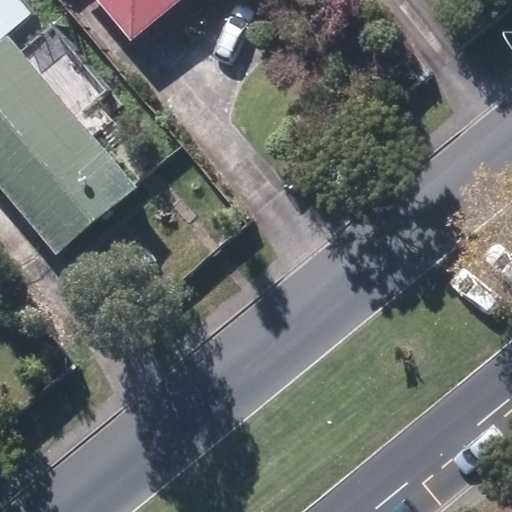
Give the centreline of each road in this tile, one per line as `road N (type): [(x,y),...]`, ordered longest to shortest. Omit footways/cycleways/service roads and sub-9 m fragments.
road 1 (secondary): [(70,511),(511,149)]
road 2 (secondary): [(511,371),(351,511)]
